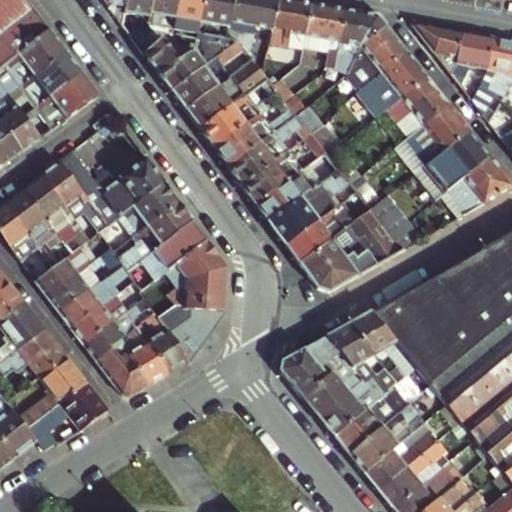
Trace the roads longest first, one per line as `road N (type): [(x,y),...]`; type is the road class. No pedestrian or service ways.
road 1 (residential): [(67,0),(234,225),(257,275),(258,299)]
road 2 (residential): [(2,511),(240,366)]
road 3 (residential): [(306,329),(511,213)]
road 4 (residential): [(240,366),(357,511)]
road 5 (tertiary): [(382,0),(511,23)]
